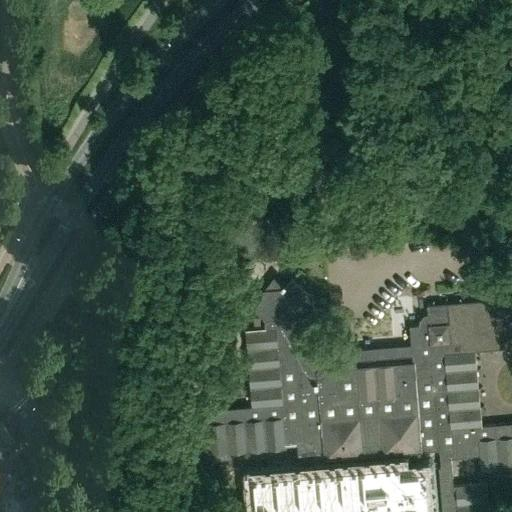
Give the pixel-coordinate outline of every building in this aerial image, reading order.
[(458,312),(435,311),(434,331),(458,332),(458,312)] [(287,327),(258,328),(260,375),(289,374),(287,327)] [(454,417),(490,416),(487,341),(431,343),(432,360),(452,359),(454,417)] [(332,405),(336,450),(433,441),(424,353),(310,363),(311,381),(330,379),(331,394),(352,392),(353,403),(332,405)] [(291,393),(291,384),(260,385),(261,395),(291,393)] [(277,447),(297,446),(296,420),(292,420),(292,407),(261,408),(262,437),(277,437),(277,447)] [(461,427),(460,455),(478,456),(479,428),(461,427)] [(0,477),(4,470),(10,457),(13,451),(0,444),(0,477)] [(283,470),(322,469),(321,458),(283,460),(283,470)] [(400,470),(253,485),(255,511),(429,511),(426,476),(401,478),(400,470)] [(464,474),(465,485),(485,484),(484,473),(464,474)] [(486,511),(486,486),(463,486),(464,511),(486,511)]
